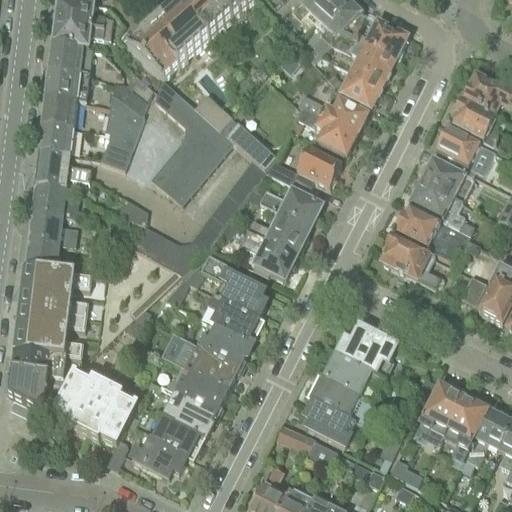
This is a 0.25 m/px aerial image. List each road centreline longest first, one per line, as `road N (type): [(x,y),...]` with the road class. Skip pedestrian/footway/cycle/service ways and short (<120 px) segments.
road 1 (residential): [(328,279),(436,61),(428,31),(383,0)]
road 2 (residential): [(212,511),(328,279)]
road 3 (residential): [(511,375),(328,279)]
road 4 (tertiary): [(0,200),(27,0)]
road 5 (residential): [(117,511),(93,500),(0,489)]
